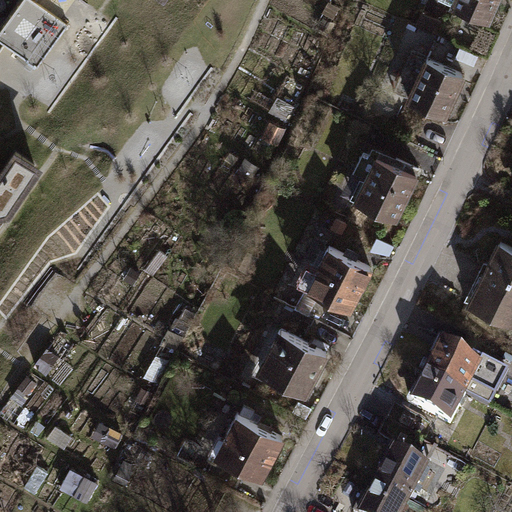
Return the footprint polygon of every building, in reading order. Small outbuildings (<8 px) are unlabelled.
[(33,0),(23,0),(0,33),(0,41),(37,67),(68,24),(33,0)] [(342,6),(329,0),(326,6),(339,12),(342,6)] [(443,0),(488,19),(496,0),(443,0)] [(425,20),(421,30),(437,37),(441,26),(425,20)] [(313,35),(301,30),(294,45),(306,51),(313,35)] [(411,97),(445,113),(464,72),(430,56),(411,97)] [(301,101),(285,92),(278,103),(273,111),(290,121),(301,101)] [(245,160),(234,154),(224,170),(235,176),(245,160)] [(335,196),(388,221),(395,225),(417,179),(370,157),(360,178),(347,172),(335,196)] [(0,212),(4,212),(11,216),(38,172),(20,161),(3,186),(0,186),(0,212)] [(250,163),(245,171),(239,181),(252,189),(258,179),(263,171),(250,163)] [(222,174),(215,187),(223,192),(231,180),(222,174)] [(347,228),(335,222),(329,234),(341,240),(347,228)] [(511,252),(496,245),(465,305),(511,328),(511,252)] [(320,302),(351,317),(373,272),(328,250),(299,311),(313,318),(320,302)] [(147,315),(154,300),(150,298),(142,312),(147,315)] [(252,379),(304,405),(329,357),(277,330),(252,379)] [(439,337),(422,372),(467,394),(474,381),(486,387),(494,370),(482,364),(484,360),(439,337)] [(422,372),(405,406),(450,428),(467,394),(422,372)] [(30,397),(41,382),(30,375),(20,390),(30,397)] [(149,401),(157,389),(147,383),(140,395),(149,401)] [(209,461),(259,487),(284,440),(233,414),(209,461)] [(0,433),(10,439),(14,432),(0,423),(0,424),(0,433)] [(114,452),(125,432),(109,423),(97,443),(114,452)] [(389,453),(371,487),(411,508),(429,474),(389,453)] [(130,483),(140,462),(127,456),(117,477),(130,483)] [(68,481),(73,471),(60,464),(55,474),(68,481)] [(98,487),(84,480),(75,500),(89,506),(98,487)] [(371,487),(357,511),(408,511),(411,508),(371,487)]
